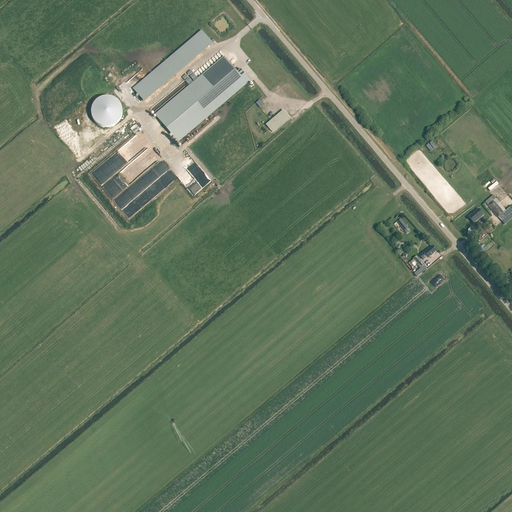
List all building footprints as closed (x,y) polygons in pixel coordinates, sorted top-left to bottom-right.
[(222,36),(234,26),(224,15),(213,26),(222,36)] [(133,90),(143,101),(212,42),(202,31),(150,75),(133,90)] [(248,78),(241,70),(237,73),(224,57),(155,116),(178,142),(229,98),(246,84),(244,81),(248,78)] [(183,83),(151,107),(155,113),(176,97),(173,93),(176,91),(177,93),(181,90),(182,91),(185,89),(183,87),(185,85),(183,83)] [(306,112),(312,106),(301,94),(295,100),(306,112)] [(283,110),(265,125),(273,134),(290,119),(283,110)] [(132,129),(103,153),(108,159),(108,158),(116,167),(145,143),(132,129)] [(496,182),(488,189),(490,191),(498,184),(496,182)] [(451,198),(456,195),(450,186),(446,190),(451,198)] [(496,205),(493,201),(495,199),(493,196),(486,203),(498,217),(501,221),(511,211),(511,210),(509,208),(506,211),(499,203),(496,205)] [(483,216),(478,209),(468,217),(474,224),(483,216)] [(432,247),(425,253),(424,252),(420,256),(423,260),(427,256),(428,258),(436,251),(432,247)] [(418,266),(421,269),(425,266),(417,256),(413,259),(413,260),(410,262),(415,268),(418,266)]
